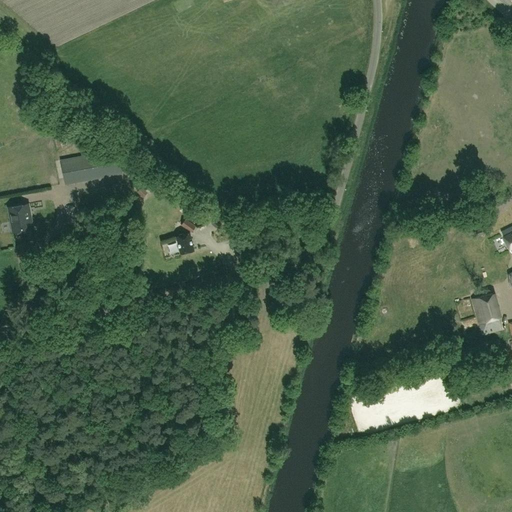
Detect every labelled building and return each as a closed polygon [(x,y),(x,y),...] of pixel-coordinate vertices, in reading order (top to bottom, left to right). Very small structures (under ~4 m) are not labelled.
[(65,184),(123,173),(118,149),(61,160),(65,184)] [(22,204),(9,206),(14,231),(33,228),(31,213),(30,212),(30,209),(30,208),(29,203),(22,204)] [(195,225),(186,219),(181,225),(191,231),(195,225)] [(508,245),(511,253),(511,252),(511,225),(501,231),(505,239),(506,239),(508,244),(508,245)] [(485,227),(476,230),(478,236),(487,233),(485,227)] [(190,233),(177,236),(180,253),(193,250),(190,233)]
